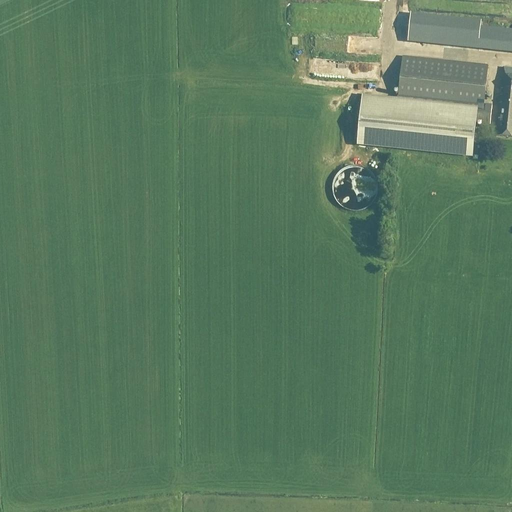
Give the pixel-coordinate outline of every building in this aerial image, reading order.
[(427,44),(430,18),(410,16),(408,42),(427,44)] [(470,22),(430,18),(427,44),(467,48),(470,22)] [(478,49),(480,30),(480,23),(470,22),(467,48),(478,49)] [(511,32),(480,30),(478,49),(478,51),(511,54),(511,32)] [(398,92),(484,101),(487,68),(401,60),(398,92)] [(345,70),(331,71),(331,62),(319,63),(320,78),(346,77),(345,70)] [(511,70),(501,70),(499,91),(502,91),(501,98),(498,98),(494,138),(511,139),(511,70)] [(484,101),(398,92),(397,101),(361,97),(356,148),(472,160),(475,124),(488,126),(490,107),(483,106),(484,101)]
